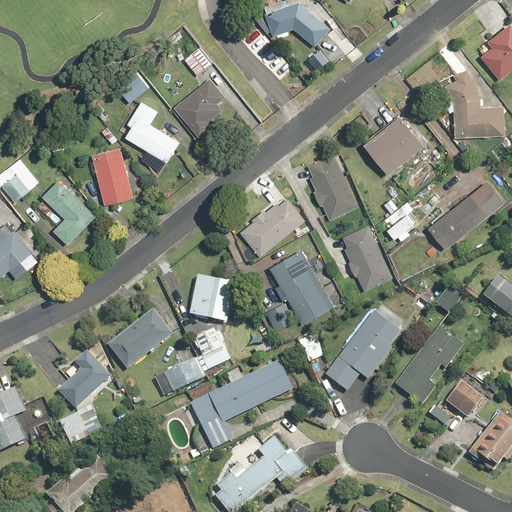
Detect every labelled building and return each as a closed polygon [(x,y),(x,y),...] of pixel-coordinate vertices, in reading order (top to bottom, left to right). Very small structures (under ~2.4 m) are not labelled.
[(331,29),(300,3),(267,14),(274,36),(296,29),(316,47),(331,29)] [(501,80),(511,70),(511,21),(488,41),(493,47),(481,57),(501,80)] [(339,26),(328,35),(346,55),(357,45),(339,26)] [(212,65),(199,48),(185,59),(198,76),(212,65)] [(454,102),(455,136),(506,135),(505,106),(481,106),(481,99),(491,92),(468,62),(453,73),(457,78),(444,88),(454,102)] [(131,103),(150,88),(140,76),(121,92),(131,103)] [(210,78),(175,107),(200,138),(214,128),(210,123),(225,111),(218,103),(225,97),(210,78)] [(132,126),(125,137),(169,164),(182,143),(151,124),(159,112),(142,102),(128,124),(132,126)] [(426,144),(401,113),(364,143),(389,174),(426,144)] [(121,146),(92,154),(106,206),(135,199),(121,146)] [(311,177),(317,189),(314,190),(321,206),(324,204),(331,219),(359,206),(334,153),(308,166),(313,176),(311,177)] [(39,182),(20,159),(0,175),(0,187),(13,204),(39,182)] [(98,216),(60,179),(43,196),(65,219),(54,230),(69,245),(98,216)] [(447,250),(505,202),(486,180),(429,227),(447,250)] [(286,195),(266,210),(264,208),(252,218),(254,221),(241,231),(261,256),(306,219),(286,195)] [(391,198),(383,204),(391,213),(399,207),(391,198)] [(396,239),(399,236),(402,240),(411,233),(407,229),(415,223),(407,214),(388,230),(396,239)] [(8,222),(0,228),(0,276),(9,269),(16,277),(38,259),(8,222)] [(345,249),(350,260),(349,261),(356,277),(358,276),(365,291),(394,277),(371,227),(344,239),(348,247),(345,249)] [(271,266),(281,283),(276,286),(284,300),(289,298),(303,323),(335,305),(303,249),(271,266)] [(236,281),(199,274),(191,314),(228,321),(236,281)] [(511,284),(499,275),(484,295),(511,316),(511,284)] [(449,313),(462,297),(449,287),(436,303),(449,313)] [(426,312),(437,299),(426,290),(415,303),(426,312)] [(295,321),(286,302),(266,311),(275,331),(295,321)] [(128,369),(173,333),(154,308),(109,344),(128,369)] [(401,331),(375,311),(326,373),(348,391),(362,373),(369,379),(393,347),(391,345),(401,331)] [(422,405),(437,385),(430,380),(442,365),(446,368),(464,345),(440,326),(395,384),(422,405)] [(231,359),(215,328),(196,338),(204,355),(202,356),(209,370),(231,359)] [(316,334),(300,340),(309,362),(325,355),(316,334)] [(277,348),(273,339),(256,348),(260,356),(277,348)] [(77,408),(112,375),(89,350),(76,363),(82,369),(59,391),(77,408)] [(205,377),(197,358),(156,376),(164,395),(205,377)] [(228,375),(232,384),(192,403),(212,446),(232,436),(225,423),(294,389),(280,360),(244,378),(239,369),(228,375)] [(463,381),(447,400),(468,418),(484,398),(463,381)] [(0,451),(27,439),(17,417),(27,412),(16,388),(0,395),(0,451)] [(79,413),(61,421),(69,439),(102,425),(93,404),(78,411),(79,413)] [(436,405),(430,413),(446,426),(452,418),(436,405)] [(494,472),(505,458),(508,460),(511,455),(511,420),(501,412),(470,453),(494,472)] [(259,450),(264,457),(217,495),(230,511),(233,511),(277,477),(285,487),(308,468),(294,451),(290,454),(275,437),(259,450)] [(65,511),(75,511),(117,474),(99,455),(83,470),(78,465),(48,493),(65,511)] [(315,511),(295,501),(288,511),(315,511)]
